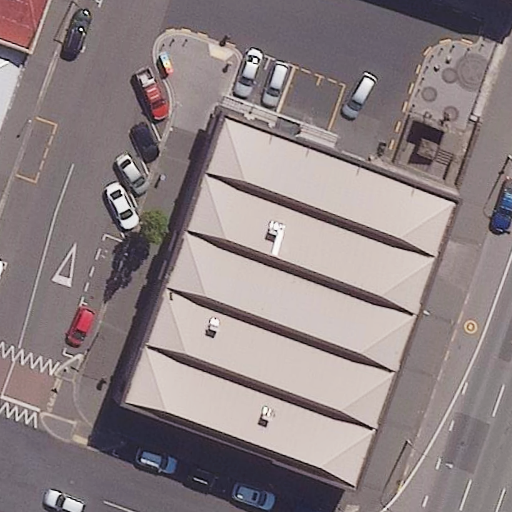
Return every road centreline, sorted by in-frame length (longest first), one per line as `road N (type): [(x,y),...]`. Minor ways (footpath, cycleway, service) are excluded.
road 1 (residential): [(142,0),(0,402)]
road 2 (residential): [(134,511),(0,464)]
